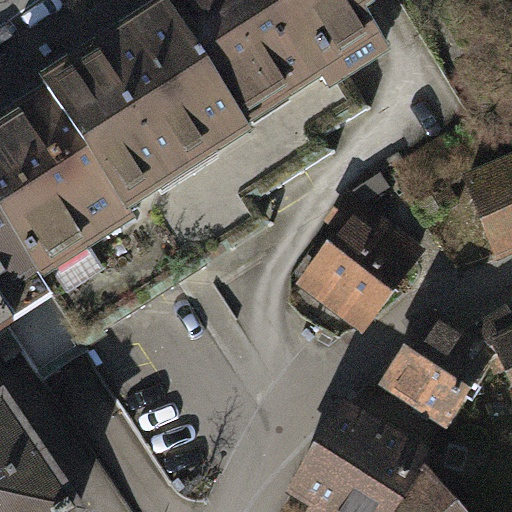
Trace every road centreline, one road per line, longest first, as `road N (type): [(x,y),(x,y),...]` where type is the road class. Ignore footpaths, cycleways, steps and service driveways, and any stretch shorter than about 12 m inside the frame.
road 1 (residential): [(242,511),(359,352)]
road 2 (residential): [(511,264),(451,291),(359,352)]
